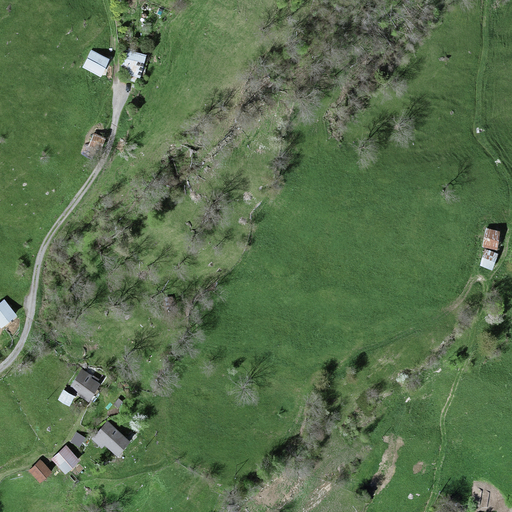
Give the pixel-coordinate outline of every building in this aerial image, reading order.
[(144,55),(123,50),(120,64),(129,66),(126,76),(138,79),(144,55)] [(107,61),(90,52),(81,70),(98,79),(107,61)] [(103,140),(92,134),(85,148),(96,154),(103,140)] [(496,234),(483,231),(479,250),(492,252),(496,234)] [(494,256),(481,252),(476,269),(489,273),(494,256)] [(2,302),(0,303),(0,328),(14,317),(2,302)] [(100,384),(80,370),(66,391),(86,404),(100,384)] [(72,398),(61,392),(56,402),(66,408),(72,398)] [(106,425),(91,441),(111,460),(127,444),(106,425)] [(65,450),(49,462),(62,477),(77,465),(65,450)] [(39,463),(27,473),(37,484),(48,474),(39,463)]
